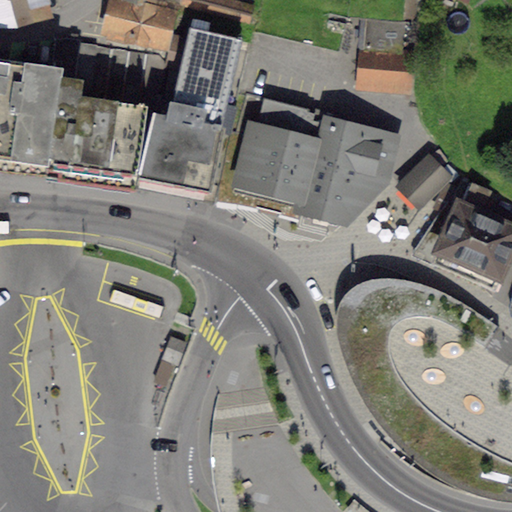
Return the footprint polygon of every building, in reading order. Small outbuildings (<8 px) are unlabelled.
[(15,16),(15,18),(47,10),(44,0),(0,0),(0,20),(0,17),(15,16)] [(131,0),(115,0),(108,28),(167,42),(175,11),(131,0)] [(186,0),(251,18),(254,1),(248,0),(186,0)] [(263,0),(257,28),(340,48),(347,19),(267,0),(263,0)] [(352,0),(351,13),(371,15),(404,18),(406,0),(352,0)] [(367,21),(361,82),(408,87),(411,50),(402,50),(404,18),(371,15),(371,22),(367,21)] [(171,66),(166,93),(159,91),(155,108),(139,176),(149,178),(150,169),(219,184),(220,181),(231,127),(222,125),(222,122),(216,120),(237,34),(190,24),(180,68),(171,66)] [(0,151),(10,153),(14,151),(49,155),(61,75),(62,67),(62,34),(57,35),(52,66),(0,57),(0,151)] [(147,105),(155,108),(159,91),(166,60),(159,51),(80,40),(81,36),(74,35),(66,34),(62,34),(62,67),(61,75),(75,77),(81,78),(79,94),(89,95),(140,102),(144,103),(147,103),(147,105)] [(132,183),(136,184),(137,176),(147,105),(147,103),(144,103),(140,102),(89,95),(79,94),(81,78),(75,77),(61,75),(49,155),(51,153),(133,164),(134,164),(132,183)] [(247,90),(238,127),(231,127),(220,181),(219,184),(219,190),(250,195),(302,208),(303,203),(315,206),(314,211),(331,215),(332,211),(345,214),(383,175),(393,137),(325,119),(327,112),(247,90)] [(429,155),(402,181),(421,201),(448,174),(429,155)] [(480,280),(493,292),(511,245),(511,223),(504,220),(511,201),(511,197),(470,179),(457,208),(451,205),(445,225),(429,255),(474,275),(474,277),(480,280)] [(508,501),(511,501),(511,335),(496,323),(446,291),(424,282),(402,277),(388,275),(371,276),(359,280),(348,288),(339,301),(335,316),(340,339),(347,364),(356,386),(369,407),(388,433),(407,452),(431,472),(457,485),(483,495),(508,501)] [(185,341),(170,335),(161,360),(176,366),(185,341)] [(371,511),(355,498),(345,510),(347,511),(371,511)]
